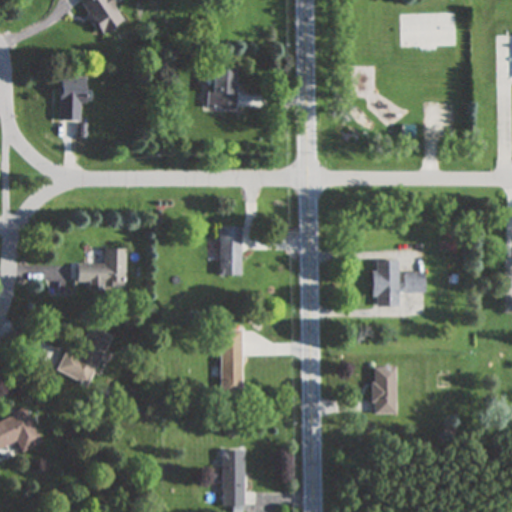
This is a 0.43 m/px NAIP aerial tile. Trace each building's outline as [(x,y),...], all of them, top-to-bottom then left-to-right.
[(86,0),(80,4),(100,35),(123,20),(113,5),(121,0),(86,0)] [(233,69),(209,68),(208,108),(233,108),(233,69)] [(58,120),(82,120),(82,77),(58,77),(58,120)] [(217,228),(217,269),(239,269),(239,228),(217,228)] [(125,250),(103,250),(103,265),(76,265),(76,291),(125,291),(125,250)] [(396,262),(371,262),(371,307),(396,307),(396,262)] [(402,293),(422,293),(422,273),(402,273),(402,293)] [(55,372),(88,386),(110,334),(89,325),(75,357),(64,352),(55,372)] [(218,331),(218,392),(242,392),(242,331),(218,331)] [(393,369),(370,369),(370,415),(393,415),(393,369)] [(23,408),(0,419),(0,448),(15,441),(21,453),(40,443),(23,408)] [(220,507),(242,507),(242,451),(220,451),(220,507)]
